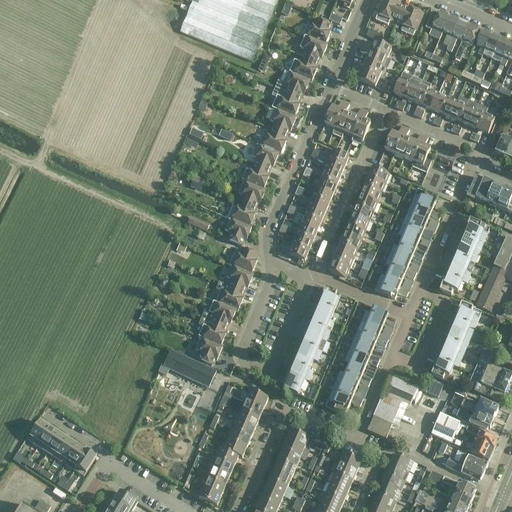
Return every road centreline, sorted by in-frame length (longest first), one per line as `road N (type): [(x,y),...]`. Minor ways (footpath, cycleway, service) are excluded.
road 1 (residential): [(275,265),(241,353),(267,374),(309,273)]
road 2 (residential): [(275,265),(265,244),(330,86)]
road 3 (residential): [(309,273),(386,112)]
road 4 (residential): [(421,292),(477,163)]
